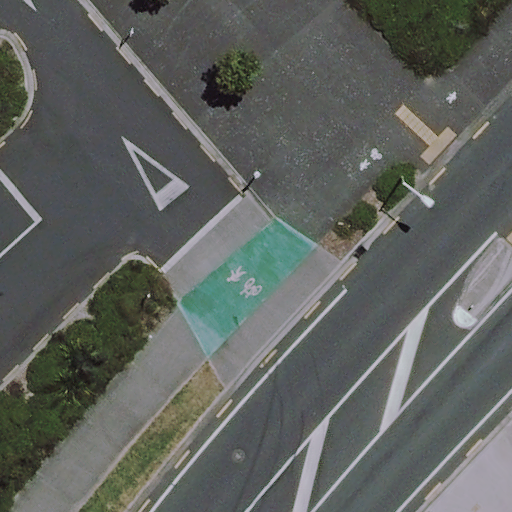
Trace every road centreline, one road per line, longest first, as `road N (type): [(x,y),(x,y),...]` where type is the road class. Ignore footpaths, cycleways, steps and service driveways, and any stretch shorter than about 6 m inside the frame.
road 1 (unclassified): [(371,387),(421,280),(511,160)]
road 2 (unclassified): [(254,511),(371,387)]
road 3 (unclassified): [(511,319),(442,361),(371,387)]
